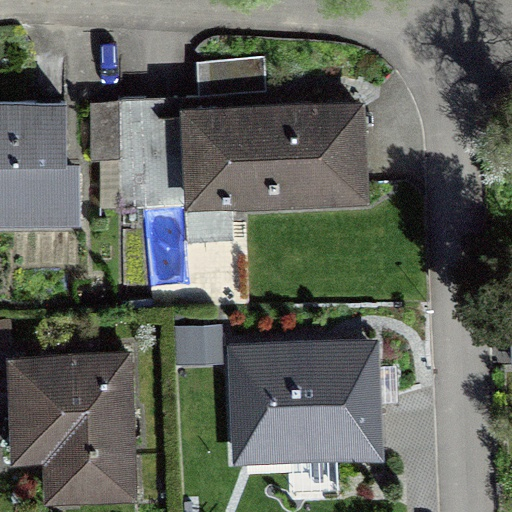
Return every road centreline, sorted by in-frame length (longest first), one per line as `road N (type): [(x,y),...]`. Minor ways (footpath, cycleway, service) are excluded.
road 1 (residential): [(473,511),(452,24)]
road 2 (residential): [(452,24),(20,0)]
